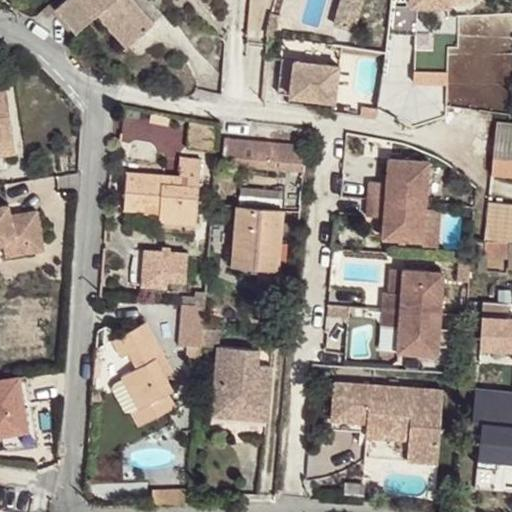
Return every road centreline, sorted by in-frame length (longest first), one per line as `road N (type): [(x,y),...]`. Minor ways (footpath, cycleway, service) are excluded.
road 1 (residential): [(511,188),(401,129),(204,107),(82,78)]
road 2 (residential): [(82,78),(100,115),(69,511)]
